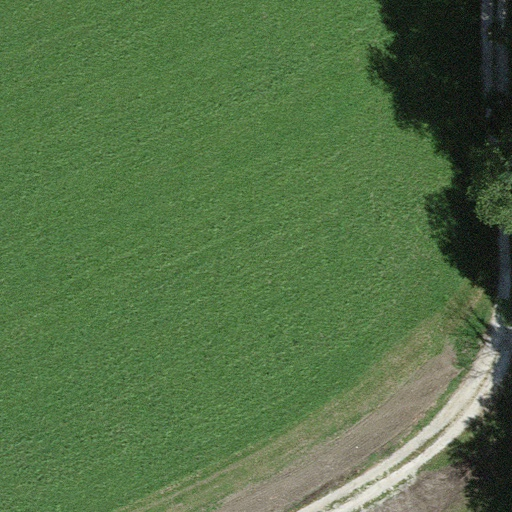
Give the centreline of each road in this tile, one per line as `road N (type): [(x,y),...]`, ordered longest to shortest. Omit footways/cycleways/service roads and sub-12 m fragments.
road 1 (track): [(319,511),(376,481),(467,406),(489,377),(511,310)]
road 2 (track): [(511,184),(505,0)]
